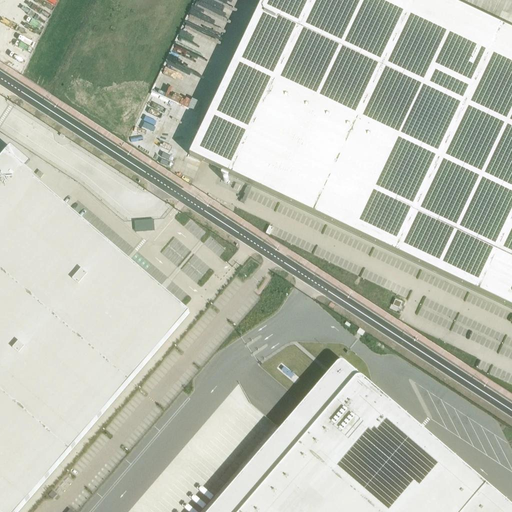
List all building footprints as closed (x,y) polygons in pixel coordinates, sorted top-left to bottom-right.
[(511,39),(485,28),(427,0),(263,0),(190,156),(511,308),(511,39)] [(152,92),(199,114),(207,99),(159,76),(152,92)] [(0,511),(18,511),(189,314),(22,170),(2,153),(0,155),(0,511)] [(56,186),(50,193),(75,214),(79,209),(73,204),(77,200),(70,194),(67,196),(56,186)] [(154,221),(134,222),(135,232),(154,231),(154,221)] [(511,511),(511,507),(487,486),(345,364),(344,364),(343,363),(341,363),(340,363),(338,364),(337,365),(281,430),(277,426),(202,511),(511,511)]
